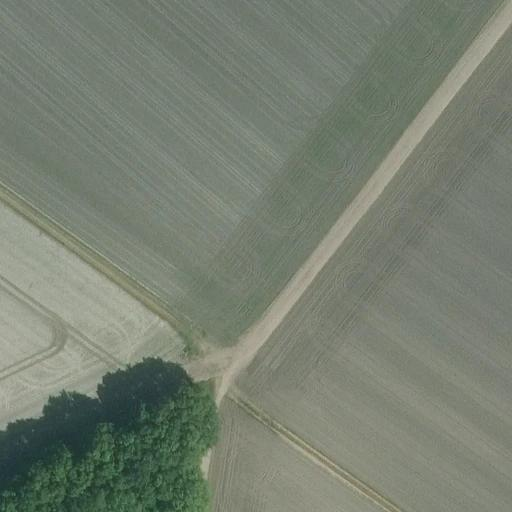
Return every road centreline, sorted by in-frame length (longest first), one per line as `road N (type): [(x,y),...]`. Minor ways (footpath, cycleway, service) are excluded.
road 1 (track): [(511,0),(243,346),(222,360)]
road 2 (track): [(0,195),(222,360)]
road 3 (track): [(222,360),(0,464)]
road 4 (track): [(198,511),(217,400),(231,372),(222,360)]
